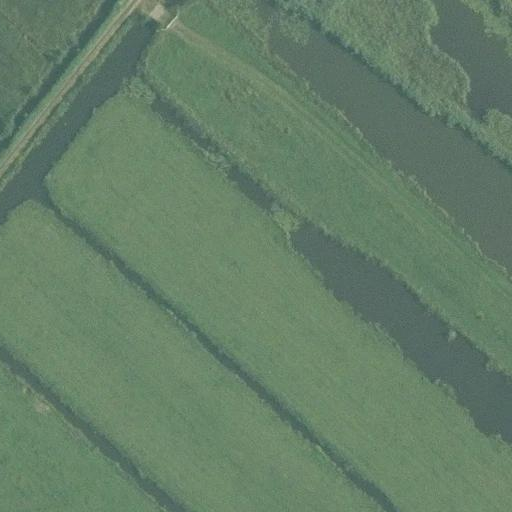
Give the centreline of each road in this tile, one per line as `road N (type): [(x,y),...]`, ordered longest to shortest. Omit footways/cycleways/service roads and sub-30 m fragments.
road 1 (track): [(511,306),(275,88),(136,0)]
road 2 (track): [(136,0),(0,174)]
